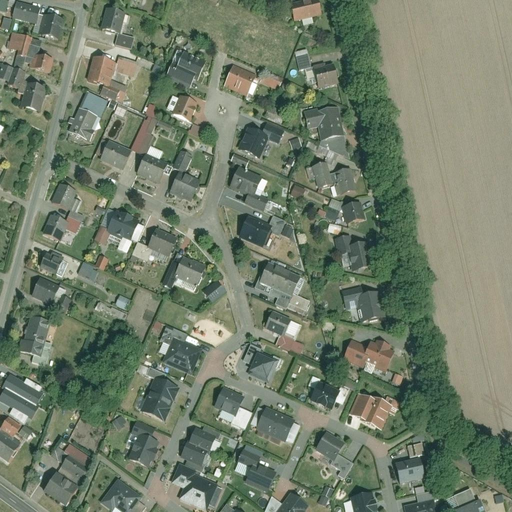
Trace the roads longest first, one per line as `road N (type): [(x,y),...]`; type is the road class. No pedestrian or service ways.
road 1 (unclassified): [(342,0),(426,396),(467,466),(511,491)]
road 2 (residential): [(40,155),(203,225)]
road 3 (residential): [(40,155),(0,325)]
road 4 (residential): [(203,225),(221,240),(243,320),(203,368)]
road 5 (residential): [(203,368),(155,479),(154,490),(177,511)]
road 6 (residential): [(84,11),(40,155)]
road 7 (residential): [(392,511),(378,449),(312,418)]
